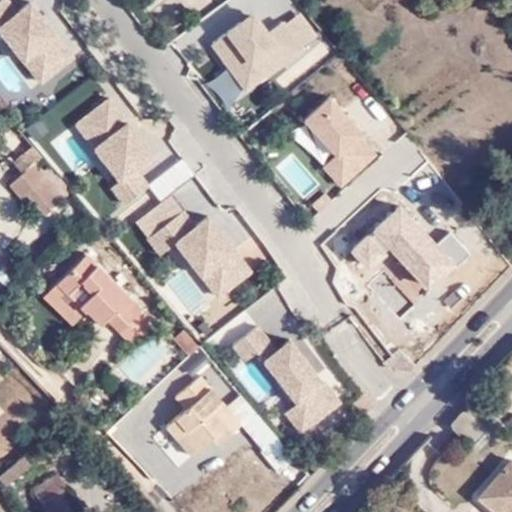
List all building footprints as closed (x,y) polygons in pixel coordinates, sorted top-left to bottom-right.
[(31,0),(18,11),(9,0),(0,0),(0,34),(42,90),(80,60),(31,0)] [(245,88),(308,44),(285,12),(271,22),(259,4),(210,39),(245,88)] [(343,184),(384,146),(330,88),(303,113),(336,149),(322,162),(343,184)] [(159,159),(110,95),(70,127),(115,184),(109,189),(125,209),(153,187),(142,173),(159,159)] [(70,232),(88,216),(18,130),(3,142),(19,162),(10,170),(20,181),(6,193),(20,207),(25,203),(43,224),(55,214),(70,232)] [(163,194),(196,172),(181,148),(148,170),(163,194)] [(301,189),(311,180),(292,158),(282,167),(301,189)] [(196,225),(171,193),(132,225),(159,258),(174,247),(217,302),(253,273),(209,214),(196,225)] [(80,274),(93,263),(84,254),(72,266),(80,274)] [(140,310),(93,263),(80,274),(72,266),(54,284),(83,312),(86,308),(104,325),(108,320),(121,331),(140,310)] [(74,321),(83,312),(54,284),(46,293),(74,321)] [(277,347),(259,324),(229,346),(249,371),(261,363),(291,405),(279,414),(297,438),(340,404),(292,337),(277,347)] [(191,354),(200,345),(183,331),(175,338),(191,354)] [(159,332),(120,367),(140,390),(179,355),(159,332)] [(221,433),(226,439),(240,428),(201,379),(173,401),(189,420),(181,427),(184,430),(173,439),(188,458),(212,439),(221,433)] [(488,432),(466,412),(450,430),(471,450),(488,432)] [(273,475),(293,458),(257,415),(240,429),(250,441),(247,444),(273,475)] [(184,430),(181,427),(176,420),(165,428),(173,439),(184,430)] [(217,445),(226,439),(221,433),(212,439),(217,445)] [(9,486),(32,467),(24,457),(2,476),(9,486)] [(511,511),(511,467),(502,459),(468,494),(487,511),(511,511)] [(81,511),(57,474),(32,489),(48,511),(81,511)]
